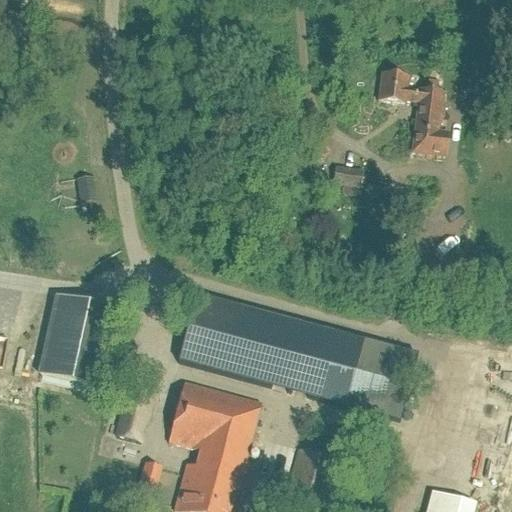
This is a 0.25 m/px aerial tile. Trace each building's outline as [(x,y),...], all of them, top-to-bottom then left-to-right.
[(429,84),(427,96),(407,93),(408,82),(381,78),(377,106),(404,110),(404,107),(421,110),(414,156),(443,160),(446,141),(435,140),(438,122),(442,122),(444,109),(440,108),(441,98),(436,98),(438,85),(429,84)] [(354,190),(363,191),(365,173),(336,170),(333,188),(343,189),(342,198),(352,200),(354,190)] [(76,182),(81,207),(97,204),(93,179),(76,182)] [(40,385),(99,398),(117,315),(58,302),(40,385)] [(195,302),(178,367),(398,424),(415,359),(195,302)] [(144,340),(156,368),(164,365),(152,337),(144,340)] [(242,511),(253,470),(246,468),(260,409),(182,388),(168,447),(200,455),(195,472),(186,470),(174,511),(242,511)] [(103,438),(142,448),(154,400),(116,390),(103,438)] [(287,498),(327,508),(338,467),(298,456),(287,498)] [(511,470),(498,464),(494,471),(511,480),(511,478),(511,470)] [(138,490),(155,494),(161,472),(144,468),(138,490)]
